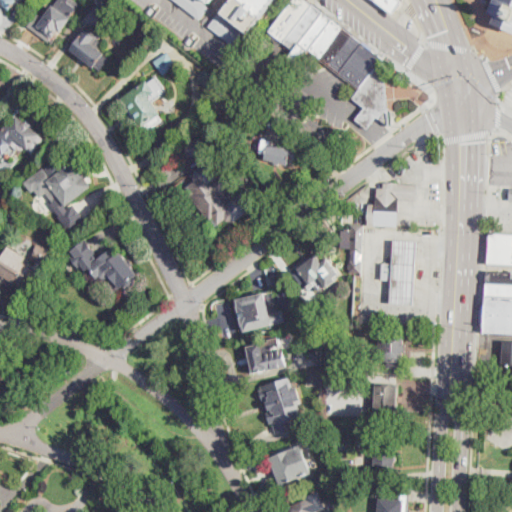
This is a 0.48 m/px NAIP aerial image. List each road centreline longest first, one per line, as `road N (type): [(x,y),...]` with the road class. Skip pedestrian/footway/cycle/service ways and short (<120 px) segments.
road 1 (residential): [(12,436),(453,107)]
road 2 (residential): [(214,441),(187,303),(102,134),(54,81),(0,44)]
road 3 (primary): [(459,511),(472,94)]
road 4 (primary): [(453,107),(438,511)]
road 5 (residential): [(252,511),(214,441),(137,372),(73,341),(0,324)]
road 6 (residential): [(162,511),(128,482),(0,433)]
road 7 (tertiary): [(350,0),(472,94)]
